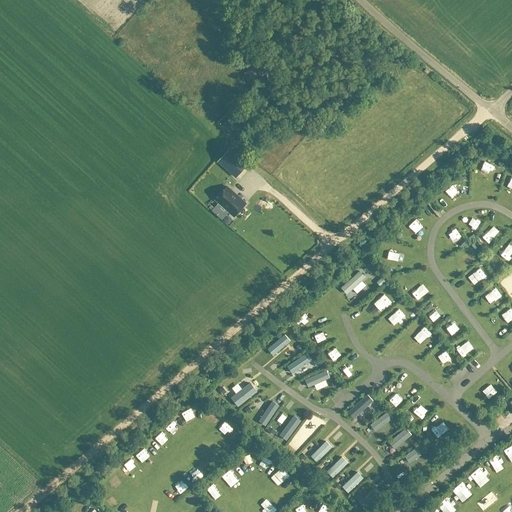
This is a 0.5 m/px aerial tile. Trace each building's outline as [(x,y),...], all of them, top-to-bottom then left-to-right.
[(200,103),(192,110),(197,116),(206,109),(200,103)] [(246,166),(229,150),(217,163),(235,178),(246,166)] [(449,195),(457,188),(454,184),(445,191),(449,195)] [(215,200),(234,217),(245,204),(227,188),(215,200)] [(411,221),(417,229),(426,223),(421,214),(411,221)] [(462,228),(468,233),(475,226),(468,220),(462,228)] [(487,236),(493,240),(498,232),(492,227),(487,236)] [(451,245),(461,241),(457,231),(447,235),(451,245)] [(398,261),(399,251),(388,250),(387,260),(398,261)] [(463,268),(475,259),(469,252),(458,261),(463,268)] [(478,285),(489,276),(481,267),(470,276),(478,285)] [(360,272),(341,289),(346,295),(365,278),(360,272)] [(397,315),(405,322),(411,315),(402,308),(397,315)] [(424,327),(411,334),(416,343),(429,335),(424,327)] [(268,349),(273,356),(290,342),(285,335),(268,349)] [(287,367),(292,374),(310,361),(305,354),(287,367)] [(312,354),(308,357),(318,369),(322,365),(312,354)] [(304,381),(307,388),(329,378),(326,372),(304,381)] [(231,398),(238,407),(257,393),(249,384),(231,398)] [(485,403),(492,397),(484,387),(477,393),(485,403)] [(367,395),(347,413),(353,420),(372,402),(367,395)] [(258,422),(265,427),(280,407),(273,402),(258,422)] [(191,424),(197,418),(187,407),(180,413),(191,424)] [(203,419),(211,426),(220,415),(212,409),(203,419)] [(373,421),(380,431),(396,421),(389,411),(373,421)] [(408,416),(416,422),(419,418),(412,412),(408,416)] [(280,436),(287,441),(301,422),(294,417),(280,436)] [(172,421),(166,427),(175,437),(181,431),(172,421)] [(397,451),(414,437),(406,428),(390,442),(397,451)] [(152,439),(160,447),(165,441),(158,433),(152,439)] [(226,438),(221,442),(232,453),(236,448),(226,438)] [(310,457),(316,463),(331,448),(325,442),(310,457)] [(412,465),(430,453),(424,443),(405,454),(412,465)] [(147,461),(153,455),(144,444),(137,450),(147,461)] [(492,460),(500,473),(507,468),(499,456),(492,460)] [(342,458),(326,473),(332,479),(348,464),(342,458)] [(477,488),(484,484),(476,472),(470,477),(477,488)] [(341,488),(346,494),(362,479),(356,473),(341,488)] [(179,475),(172,481),(181,493),(189,486),(179,475)] [(214,480),(206,485),(210,492),(218,487),(214,480)] [(375,490),(358,503),(363,509),(380,497),(375,490)] [(182,501),(188,508),(199,498),(193,491),(182,501)] [(284,505),(291,497),(287,494),(280,501),(284,505)] [(446,511),(455,511),(458,509),(448,498),(440,506),(446,511)] [(298,511),(305,511),(309,510),(303,502),(295,507),(298,511)]
